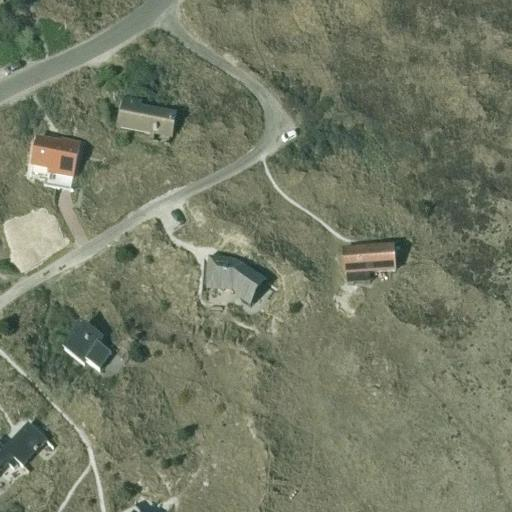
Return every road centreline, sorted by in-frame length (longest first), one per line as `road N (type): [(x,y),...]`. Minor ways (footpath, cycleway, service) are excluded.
road 1 (residential): [(0,304),(236,169),(268,141),(272,120),(261,96),(182,40),(154,8)]
road 2 (unclassified): [(0,94),(118,36),(154,8)]
